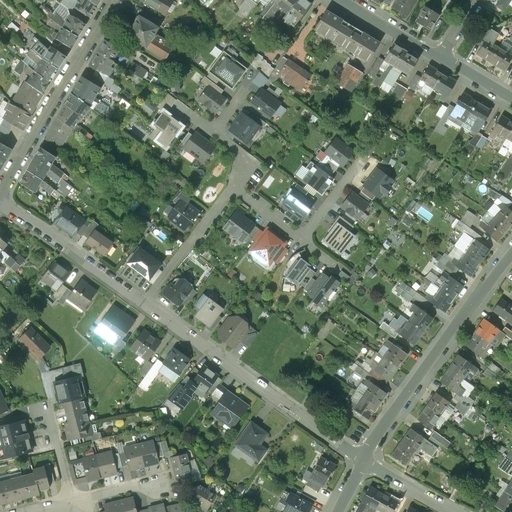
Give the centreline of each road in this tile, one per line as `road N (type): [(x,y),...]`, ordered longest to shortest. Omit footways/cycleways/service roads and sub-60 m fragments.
road 1 (residential): [(146,300),(364,456)]
road 2 (residential): [(364,456),(511,256)]
road 3 (residential): [(119,0),(0,199)]
road 4 (residential): [(0,202),(146,300)]
road 5 (residential): [(146,300),(235,186)]
